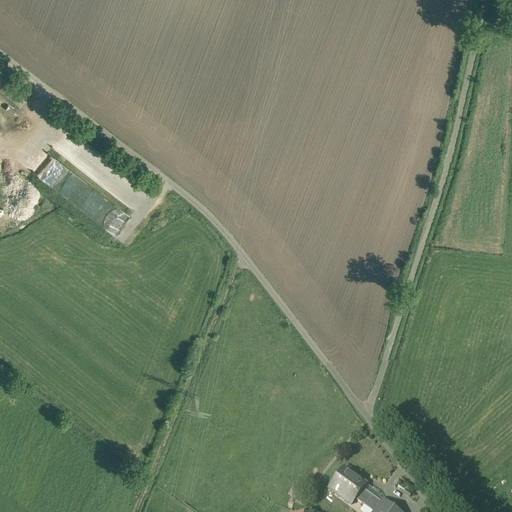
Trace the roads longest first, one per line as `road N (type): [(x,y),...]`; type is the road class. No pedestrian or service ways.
road 1 (unclassified): [(361,404),(225,227),(0,48)]
road 2 (unclassified): [(485,0),(417,288),(376,389),(361,404)]
road 3 (track): [(242,249),(133,511)]
road 4 (unclassified): [(441,511),(361,404)]
